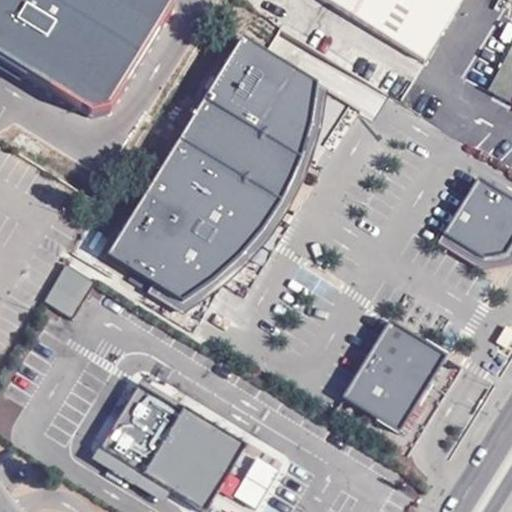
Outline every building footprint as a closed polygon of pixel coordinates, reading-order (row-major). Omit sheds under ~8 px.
[(176,0),(0,0),(0,57),(92,114),(110,110),(178,5),(176,0)] [(462,0),(331,0),(425,61),(462,0)] [(292,165),(304,135),(309,108),(312,81),(237,35),(103,253),(177,300),(208,278),(237,252),(259,225),(278,195),(292,165)] [(511,104),(511,46),(486,93),(511,107),(511,104)] [(511,198),(473,174),(438,231),(478,257),(500,252),(511,233),(511,198)] [(71,319),(92,282),(64,266),(43,303),(71,319)] [(442,353),(384,317),(336,395),(394,431),(442,353)] [(511,338),(511,330),(507,327),(497,343),(506,348),(511,338)] [(181,413),(138,386),(135,391),(179,417),(181,413)] [(204,499),(234,452),(196,427),(198,424),(181,413),(179,417),(135,391),(96,456),(114,467),(117,462),(142,477),(138,482),(166,500),(169,495),(197,511),(201,511),(208,502),(204,499)] [(204,499),(208,502),(224,475),(263,499),(279,473),(198,424),(196,427),(234,452),(204,499)]
